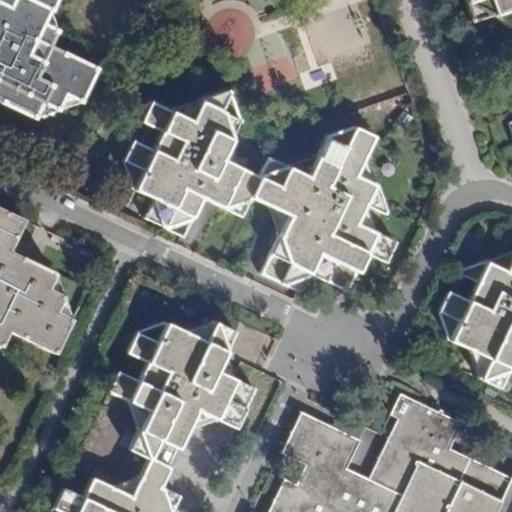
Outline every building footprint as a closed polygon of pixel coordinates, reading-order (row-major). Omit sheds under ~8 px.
[(0,0),(0,102),(31,117),(39,102),(55,110),(62,94),(76,101),(93,66),(45,44),(50,31),(34,22),(44,0),(0,0)] [(511,0),(465,0),(473,20),(511,6),(511,119),(510,121),(511,127),(511,0)] [(227,90),(198,100),(189,118),(153,100),(143,121),(159,129),(152,147),(134,139),(124,161),(131,187),(151,197),(161,226),(180,235),(200,195),(214,201),(238,213),(248,194),(287,213),(257,273),(296,292),(306,270),(346,288),(364,250),(383,259),(392,240),(356,222),(366,200),(383,207),(374,182),(354,173),(373,134),(353,125),(325,136),(307,172),(267,154),(256,175),(218,157),(236,118),(227,90)] [(0,342),(6,329),(54,351),(71,318),(54,309),(61,295),(44,287),(30,280),(37,264),(6,249),(20,219),(0,209),(0,342)] [(511,254),(504,271),(487,263),(459,270),(476,279),(468,298),(449,289),(438,311),(446,337),(486,356),(477,375),(497,385),(511,354),(511,254)] [(30,280),(44,287),(52,271),(37,264),(30,280)] [(166,511),(149,503),(158,484),(194,408),(212,370),(230,331),(210,321),(201,339),(160,319),(131,331),(122,350),(143,360),(134,381),(113,370),(104,390),(145,409),(127,447),(145,457),(127,494),(89,475),(80,496),(60,486),(51,507),(61,511),(166,511)] [(212,370),(194,408),(231,425),(249,388),(212,370)] [(511,511),(511,477),(453,450),(465,424),(400,393),(389,416),(397,420),(367,481),(344,469),(358,438),(299,410),(280,450),(305,463),(296,484),(285,479),(269,511),(511,511)] [(149,503),(166,511),(168,511),(177,493),(158,484),(149,503)]
